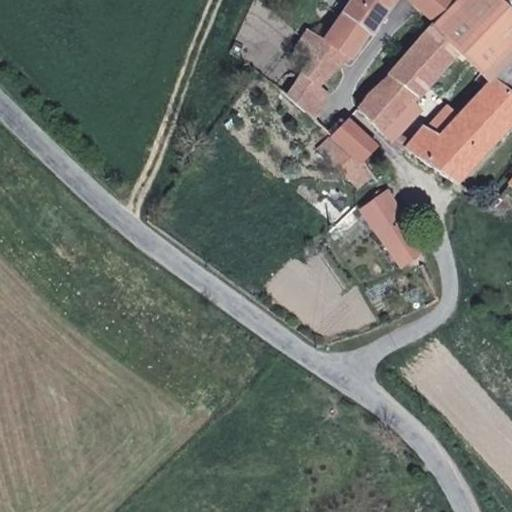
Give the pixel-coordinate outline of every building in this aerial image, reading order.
[(368,35),(392,0),(391,0),(351,0),(342,15),(323,42),(348,59),(365,34),(368,35)] [(438,74),(458,51),(500,7),(493,0),(457,0),(455,2),(434,24),(390,74),(388,78),(415,97),(421,91),(438,74)] [(455,2),(452,0),(408,0),(421,12),(434,24),(455,2)] [(511,57),(511,17),(500,7),(458,51),(485,77),(489,81),(511,57)] [(327,76),(348,59),(323,42),(308,31),(294,50),(311,61),(302,74),(316,86),(327,76)] [(511,100),(511,57),(489,81),(511,100)] [(326,97),(316,86),(302,74),(299,79),(287,97),(311,120),(324,99),(326,97)] [(287,97),(299,79),(292,75),(288,75),(286,75),(284,77),(275,88),(287,97)] [(453,185),(511,120),(511,100),(489,81),(485,77),(483,79),(496,89),(480,106),(474,100),(457,118),(436,139),(424,131),(421,130),(405,150),(453,185)] [(397,116),(408,105),(415,97),(388,78),(380,86),(379,85),(357,111),(385,138),(389,142),(403,128),(397,116)] [(411,109),(425,94),(421,91),(415,97),(408,105),(411,109)] [(403,128),(415,114),(411,109),(408,105),(397,116),(403,128)] [(436,139),(457,118),(446,107),(424,131),(436,139)] [(329,138),(343,124),(339,120),(325,134),(329,138)] [(375,148),(346,121),(343,124),(329,138),(358,166),(363,161),(375,148)] [(358,166),(329,138),(318,149),(345,176),(357,188),(372,174),(363,161),(358,166)] [(410,239),(385,191),(360,212),(400,268),(417,256),(422,253),(413,238),(410,239)]
